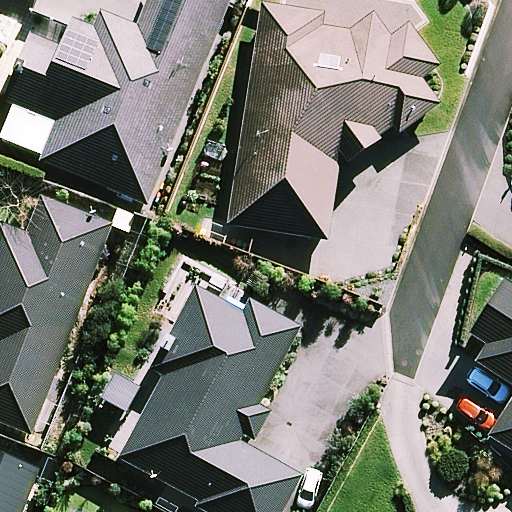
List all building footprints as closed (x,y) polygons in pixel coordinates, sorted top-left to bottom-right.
[(231,0),(150,0),(138,31),(104,17),(97,34),(74,25),(64,49),(35,38),(8,106),(58,126),(42,165),(148,207),(231,0)] [(260,8),(227,228),(331,241),(342,160),(348,168),(382,145),(378,139),(392,129),(398,138),(442,108),(424,82),(440,71),(410,28),(420,20),(409,3),(377,0),(324,0),(324,2),(292,0),(286,0),(286,10),(260,8)] [(112,229),(41,202),(27,237),(1,227),(0,230),(0,423),(32,436),(112,229)] [(511,290),(505,286),(461,355),(511,387),(511,406),(491,440),(511,453),(511,290)] [(245,317),(202,295),(155,384),(160,386),(121,461),(199,502),(195,509),(200,511),(284,511),(302,479),(240,447),(300,331),(251,305),(245,317)] [(0,511),(19,511),(35,473),(0,458),(0,511)]
